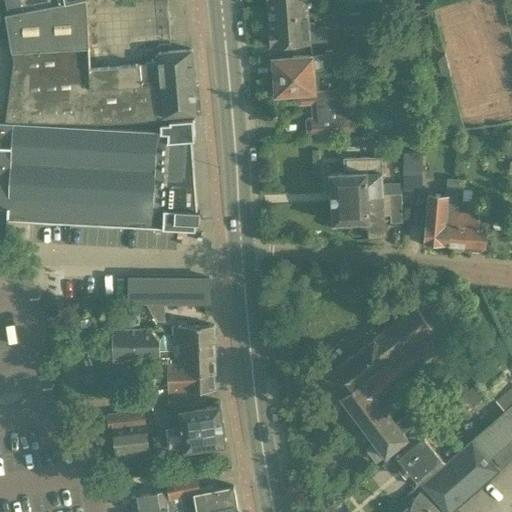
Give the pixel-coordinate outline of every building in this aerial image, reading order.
[(5,0),(8,13),(75,0),(5,0)] [(16,47),(14,62),(13,65),(5,123),(105,124),(164,119),(163,116),(165,116),(161,84),(159,62),(120,65),(120,66),(91,68),(78,0),(75,0),(8,13),(14,39),(16,47)] [(279,19),(309,17),(307,0),(266,0),(267,9),(279,8),(279,19)] [(279,8),(267,9),(270,46),(327,41),(326,26),(310,27),(309,17),(279,19),(279,8)] [(360,14),(342,16),(343,34),(354,33),(355,41),(372,40),(370,14),(360,14)] [(161,84),(194,82),(191,49),(170,51),(158,52),(159,62),(161,84)] [(326,55),(312,56),(274,59),(276,94),(294,93),(314,91),(313,72),(336,71),(335,50),(326,51),(326,55)] [(196,114),(194,82),(161,84),(165,116),(196,114)] [(336,90),(314,91),(294,93),(294,100),(300,105),(311,104),(313,119),(307,119),(308,133),(353,130),(351,105),(336,90)] [(168,132),(5,123),(0,122),(0,218),(6,219),(32,221),(88,224),(177,229),(187,230),(187,228),(191,228),(194,228),(194,230),(196,230),(196,223),(200,223),(201,211),(197,211),(191,141),(194,141),(193,135),(195,134),(193,118),(191,119),(168,120),(168,132)] [(347,160),(347,172),(330,173),(332,198),(401,194),(401,193),(399,193),(399,183),(383,184),(381,158),(347,160)] [(420,194),(421,169),(405,169),(404,193),(420,194)] [(402,222),(401,194),(332,198),(333,222),(370,220),(370,237),(386,236),(385,215),(391,214),(391,222),(402,222)] [(455,196),(447,195),(428,194),(425,242),(445,243),(445,244),(446,244),(450,204),(454,204),(455,196)] [(457,196),(455,196),(454,204),(450,204),(446,244),(470,246),(471,251),(481,251),(483,247),(485,247),(487,215),(456,212),(457,196)] [(210,302),(209,278),(176,277),(129,277),(129,298),(142,298),(142,301),(146,301),(152,313),(159,321),(166,321),(163,302),(210,302)] [(418,304),(349,356),(380,397),(442,351),(429,333),(435,328),(418,304)] [(176,350),(172,351),(176,364),(188,363),(189,371),(198,371),(198,373),(214,374),(213,327),(174,327),(176,350)] [(159,352),(159,351),(159,338),(148,328),(112,328),(113,358),(148,358),(148,352),(150,352),(159,352)] [(172,351),(159,351),(159,352),(150,352),(151,388),(169,388),(169,390),(188,390),(215,388),(214,374),(198,373),(198,371),(189,371),(188,363),(176,364),(172,351)] [(442,351),(380,397),(355,416),(374,441),(366,448),(376,462),(384,455),(385,456),(409,437),(408,436),(422,425),(409,409),(396,420),(390,413),(415,393),(413,391),(450,362),(442,351)] [(380,397),(349,356),(325,375),(355,416),(380,397)] [(168,407),(155,409),(162,459),(187,456),(186,449),(225,444),(220,404),(168,411),(168,407)] [(424,488),(445,511),(452,511),(457,508),(492,477),(500,471),(492,461),(490,458),(511,439),(511,404),(505,411),(449,459),(453,463),(424,488)] [(144,410),(109,415),(110,428),(114,428),(118,455),(150,451),(146,423),(145,423),(144,410)] [(390,457),(382,464),(390,474),(395,475),(401,470),(415,487),(444,462),(419,432),(390,457)] [(171,501),(169,502),(167,502),(165,491),(130,497),(132,511),(145,511),(147,511),(212,511),(237,508),(234,486),(217,489),(216,484),(198,487),(196,476),(168,481),(171,501)] [(461,511),(457,508),(452,511),(445,511),(443,510),(441,511),(439,511),(419,492),(398,511),(461,511)]
